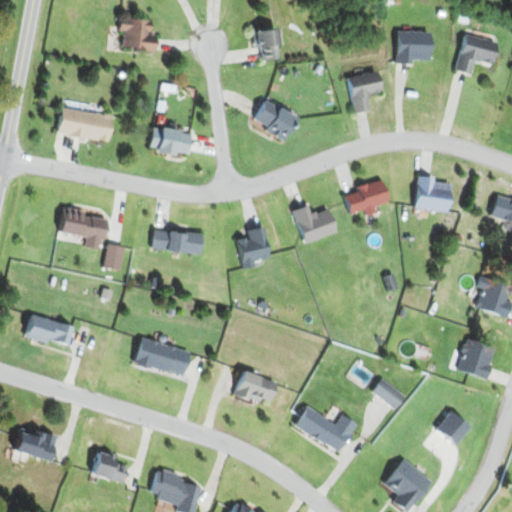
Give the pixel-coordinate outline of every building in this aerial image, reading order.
[(121,49),(152,52),(154,34),(149,33),(151,20),(117,17),(116,30),(123,31),(121,49)] [(275,58),(273,29),(253,31),(255,61),(275,58)] [(393,63),(428,63),(428,32),(393,32),(393,63)] [(494,43),(461,33),(450,70),(467,75),(472,61),(487,65),(494,43)] [(363,95),(379,92),(374,71),(342,78),(349,114),(366,110),(363,95)] [(277,140),(291,123),(263,100),(249,117),(277,140)] [(112,116),(67,110),(64,137),(109,142),(112,116)] [(157,155),(191,153),(189,130),(155,132),(157,155)] [(448,182),(415,176),(410,207),(443,212),(448,182)] [(385,201),(378,180),(337,193),(344,214),(385,201)] [(511,223),(511,201),(494,197),(488,217),(511,223)] [(289,210),(300,244),(333,234),(325,209),(308,214),(305,205),(289,210)] [(49,233),(101,240),(104,217),(53,210),(49,233)] [(244,230),(245,237),(232,240),(238,266),(269,260),(261,226),(244,230)] [(196,254),(197,232),(150,230),(149,251),(196,254)] [(511,292),(511,286),(480,273),(475,286),(481,289),(474,307),(501,318),(511,292)] [(62,348),(67,326),(21,314),(16,336),(62,348)] [(129,364),(181,375),(186,349),(134,339),(129,364)] [(490,345),(459,340),(453,374),(484,379),(490,345)] [(229,395),(268,405),(275,381),(236,370),(229,395)] [(397,397),(375,379),(365,391),(387,409),(397,397)] [(292,426),(336,452),(352,424),(338,416),(333,424),(304,406),(292,426)] [(12,432),(5,450),(43,464),(53,439),(28,429),(25,437),(12,432)] [(82,476),(117,485),(123,462),(88,453),(82,476)] [(190,511),(200,485),(155,470),(145,498),(184,511),(190,511)] [(254,511),(239,500),(230,511),(254,511)]
